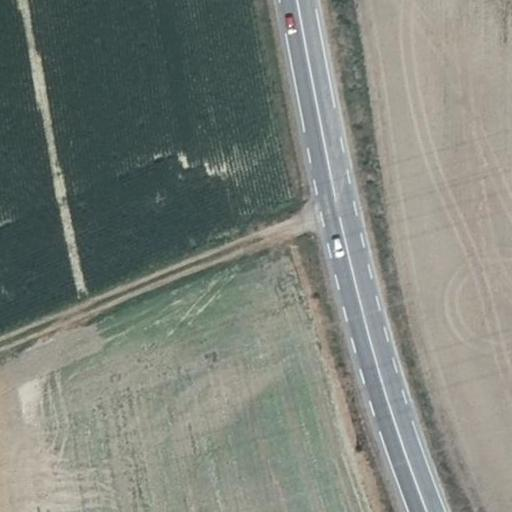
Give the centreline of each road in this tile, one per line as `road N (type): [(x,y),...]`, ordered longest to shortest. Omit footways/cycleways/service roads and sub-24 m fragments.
road 1 (secondary): [(297,0),(369,345),(431,511)]
road 2 (track): [(0,346),(335,204)]
